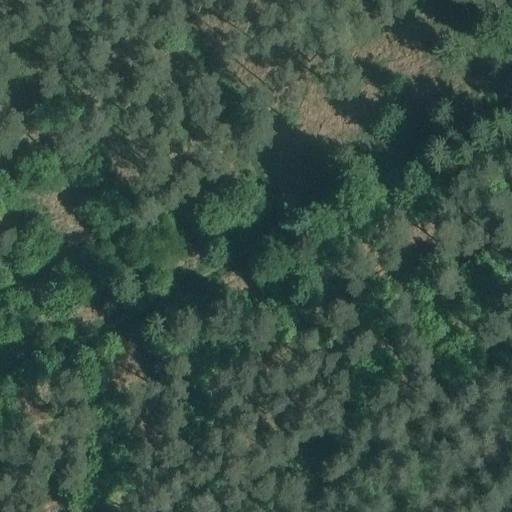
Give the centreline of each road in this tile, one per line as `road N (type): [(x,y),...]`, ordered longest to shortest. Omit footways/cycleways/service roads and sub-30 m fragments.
road 1 (track): [(279,227),(0,379)]
road 2 (track): [(279,227),(511,98)]
